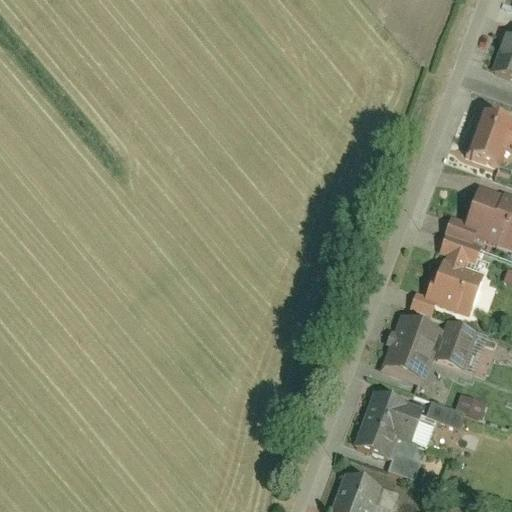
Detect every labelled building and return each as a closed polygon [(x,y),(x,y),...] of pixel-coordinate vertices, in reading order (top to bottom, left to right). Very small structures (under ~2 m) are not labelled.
[(511,38),(507,36),(493,72),(511,79),(511,38)] [(511,128),(511,127),(480,116),(464,158),(497,170),(505,147),(511,128)] [(511,202),(478,190),(465,228),(476,232),(511,245),(511,202)] [(449,222),(443,238),(470,247),(476,232),(465,228),(449,222)] [(443,240),(437,256),(446,259),(464,266),(473,269),(479,253),(443,240)] [(443,266),(462,273),(464,266),(446,259),(443,266)] [(436,307),(470,320),(484,281),(462,273),(443,266),(439,264),(425,303),(436,307)] [(511,288),(511,275),(503,274),(501,287),(511,288)] [(412,298),(407,312),(431,321),(436,307),(425,303),(412,298)] [(439,334),(399,319),(381,368),(421,383),(439,334)] [(461,373),(475,337),(446,326),(432,362),(461,373)] [(420,411),(373,395),(354,450),(389,462),(395,443),(407,447),(415,424),(420,411)] [(480,423),(485,406),(459,397),(453,413),(461,416),(480,423)] [(424,418),(456,429),(461,416),(453,413),(428,405),(424,418)] [(423,453),(432,430),(415,424),(407,447),(423,453)] [(387,474),(414,483),(420,466),(393,457),(387,474)] [(372,511),(380,490),(343,478),(331,511),(372,511)]
